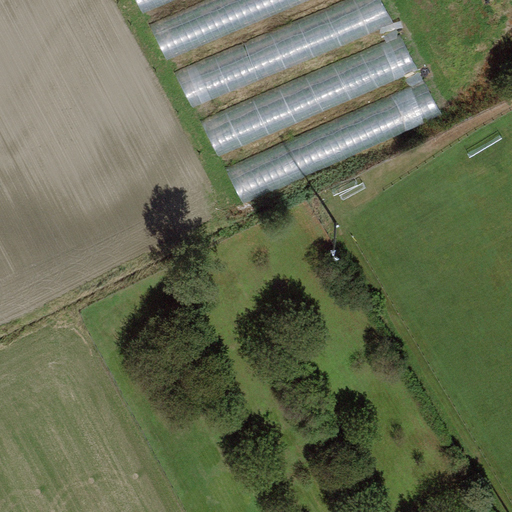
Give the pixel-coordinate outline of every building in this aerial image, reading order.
[(141,0),(145,10),(172,0),(141,0)] [(217,0),(156,23),(168,56),(317,0),(217,0)] [(385,0),(368,0),(181,72),(194,106),(396,28),(385,0)] [(410,44),(207,119),(219,152),(422,76),(410,44)] [(434,91),(232,167),(245,201),(446,124),(434,91)]
